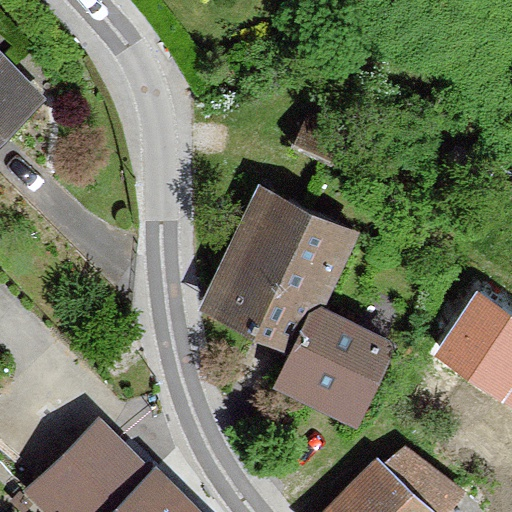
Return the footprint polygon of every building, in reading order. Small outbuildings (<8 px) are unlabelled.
[(0,121),(33,89),(0,56),(0,121)] [(297,339),(281,374),(348,405),(380,336),(315,306),(351,228),(262,186),(210,298),(297,339)] [(35,483),(64,511),(197,511),(99,416),(35,483)] [(326,511),(433,511),(377,458),(326,511)] [(511,511),(511,478),(486,504),(494,511),(511,511)]
